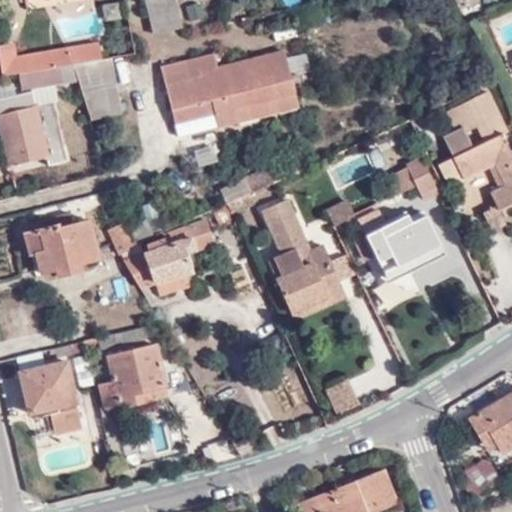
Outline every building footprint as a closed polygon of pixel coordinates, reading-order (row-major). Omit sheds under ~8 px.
[(184,28),(177,0),(146,0),(155,36),(184,28)] [(94,60),(101,60),(98,43),(17,55),(13,42),(0,44),(0,76),(2,76),(21,73),(72,64),(94,60)] [(220,69),(166,84),(171,107),(181,136),(300,106),(286,51),(220,69)] [(163,68),(166,84),(220,69),(215,54),(163,68)] [(117,83),(112,57),(101,60),(94,60),(72,64),(78,80),(82,92),(117,83)] [(78,80),(72,64),(21,73),(23,90),(32,88),(56,84),(78,80)] [(0,99),(16,95),(14,84),(0,86),(0,99)] [(58,100),(56,84),(32,88),(33,91),(36,105),(54,101),(58,100)] [(36,105),(33,91),(16,95),(0,99),(0,123),(11,165),(47,157),(49,166),(69,161),(54,101),(36,105)] [(489,93),(467,103),(478,127),(485,142),(453,157),(463,179),(495,164),(502,160),(511,181),(511,182),(506,185),(491,192),(498,209),(499,210),(511,204),(511,156),(502,135),(508,131),(489,93)] [(478,127),(467,103),(447,113),(457,137),(478,127)] [(463,179),(453,157),(440,164),(450,185),(463,179)] [(422,159),(397,171),(406,190),(416,186),(422,197),(437,189),(422,159)] [(495,164),(506,185),(511,182),(511,181),(502,160),(495,164)] [(273,182),(266,167),(243,177),(250,192),(273,182)] [(406,190),(397,171),(385,177),(394,196),(406,190)] [(226,205),(231,215),(249,206),(252,198),(250,194),(226,205)] [(340,280),(331,260),(325,246),(311,252),(304,255),(300,247),(307,243),(289,200),(265,210),(284,255),(268,262),(293,319),(346,297),(340,280)] [(326,212),(333,226),(354,216),(348,201),(326,212)] [(505,225),(499,210),(498,209),(483,216),(491,232),(505,225)] [(359,221),(366,235),(376,256),(385,273),(442,245),(426,213),(412,220),(409,215),(387,226),(379,211),(359,221)] [(58,225),(42,229),(46,250),(37,253),(42,272),(57,269),(58,275),(82,269),(81,261),(100,256),(91,221),(75,224),(71,213),(56,216),(58,225)] [(124,259),(140,286),(155,282),(185,274),(190,272),(184,253),(212,243),(204,220),(166,233),(168,238),(157,242),(159,246),(147,251),(124,259)] [(132,246),(122,222),(106,228),(117,254),(119,252),(132,246)] [(46,250),(42,229),(26,233),(31,254),(37,253),(46,250)] [(376,256),(366,235),(355,241),(365,260),(376,256)] [(145,246),(147,251),(159,246),(157,242),(145,246)] [(304,255),(311,252),(307,243),(300,247),(304,255)] [(344,255),(331,260),(340,280),(353,276),(344,255)] [(185,274),(155,282),(159,295),(189,286),(185,274)] [(147,337),(145,327),(100,337),(101,344),(102,347),(147,337)] [(86,340),(88,348),(101,344),(100,337),(86,340)] [(51,359),(88,351),(88,348),(86,340),(49,349),(51,359)] [(122,407),(140,403),(137,393),(149,390),(167,386),(157,346),(108,356),(115,382),(101,386),(106,408),(121,404),(122,407)] [(76,403),(66,361),(20,371),(29,413),(76,403)] [(347,377),(323,388),(335,415),(359,404),(347,377)] [(149,390),(151,400),(169,397),(167,386),(149,390)] [(140,403),(151,400),(149,390),(137,393),(140,403)] [(511,393),(469,418),(482,442),(493,437),(498,445),(502,452),(511,446),(511,393)] [(81,430),(77,410),(31,419),(36,439),(81,430)] [(493,437),(482,442),(487,451),(498,445),(493,437)] [(492,459),(465,466),(472,492),(499,485),(492,459)] [(373,511),(397,503),(385,470),(300,503),(304,511),(373,511)]
